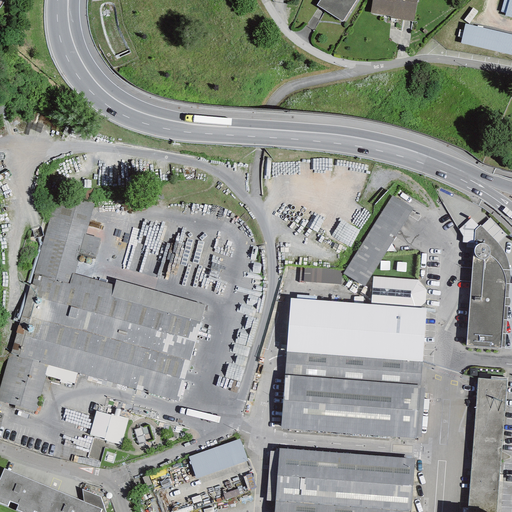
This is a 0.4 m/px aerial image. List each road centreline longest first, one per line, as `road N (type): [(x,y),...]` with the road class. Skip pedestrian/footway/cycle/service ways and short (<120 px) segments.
road 1 (motorway): [(62,0),(71,56),(94,89),(126,112),(187,128),(359,142),(425,160)]
road 2 (unknown): [(446,447),(232,418),(82,385),(42,413)]
road 3 (residential): [(98,482),(212,440),(232,418),(271,277),(257,214)]
road 4 (unknown): [(257,214),(222,177),(178,158),(107,149),(12,155)]
road 5 (unclassified): [(257,214),(255,170),(273,99),(294,85),(373,68)]
road 6 (unclassified): [(373,68),(427,58),(511,71)]
road 7 (unknown): [(511,364),(460,364),(448,376),(446,447)]
road 8 (unclassified): [(263,0),(295,41),(333,61),(373,68)]
